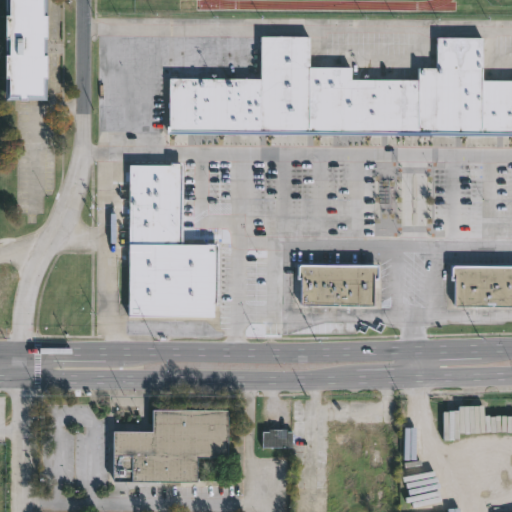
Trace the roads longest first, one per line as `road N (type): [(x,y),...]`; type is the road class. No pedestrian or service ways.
road 1 (secondary): [(511,347),(0,351)]
road 2 (secondary): [(0,376),(511,372)]
road 3 (residential): [(23,511),(22,330),(29,282),(53,238)]
road 4 (residential): [(53,238),(81,168),(83,0)]
